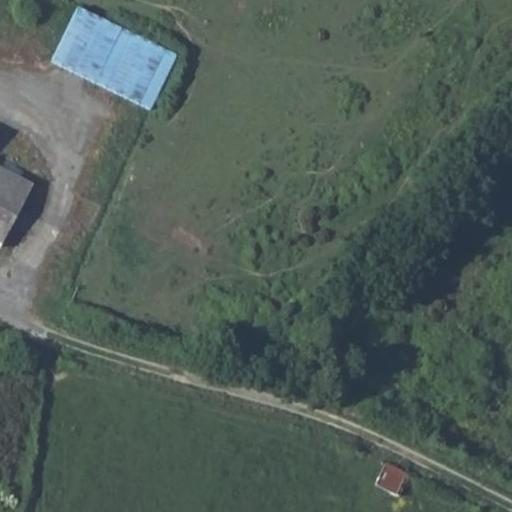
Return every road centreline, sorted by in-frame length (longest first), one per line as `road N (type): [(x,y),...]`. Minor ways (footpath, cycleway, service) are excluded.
road 1 (track): [(122,365),(362,433),(511,509)]
road 2 (residential): [(0,317),(122,365)]
